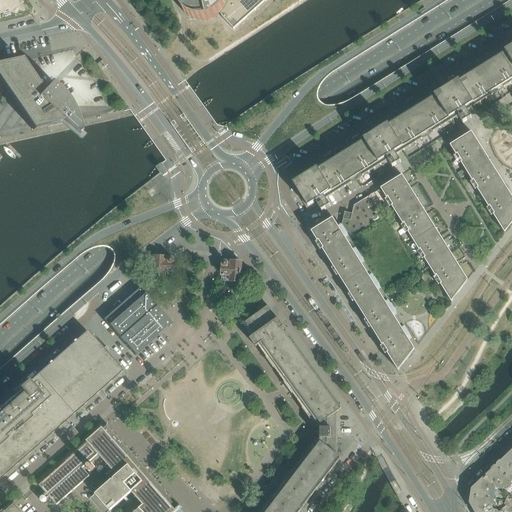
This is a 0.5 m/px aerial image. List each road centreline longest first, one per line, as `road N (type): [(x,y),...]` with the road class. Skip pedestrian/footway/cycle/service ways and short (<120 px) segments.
road 1 (secondary): [(0,357),(219,178),(495,0)]
road 2 (secondary): [(465,0),(219,159),(0,336)]
road 3 (residential): [(511,32),(290,171),(283,189),(300,229)]
road 4 (secondary): [(250,180),(275,154),(511,4)]
road 5 (unclassified): [(221,216),(380,428)]
road 6 (secondary): [(439,0),(320,74),(237,166)]
road 7 (secondary): [(201,192),(95,236),(0,318)]
road 8 (residential): [(0,498),(170,348)]
road 9 (tertiary): [(231,164),(105,0)]
road 10 (tertiary): [(77,17),(134,80),(203,179)]
road 11 (unclassified): [(453,500),(366,366)]
road 12 (residential): [(366,366),(370,340),(300,229)]
road 13 (unclassified): [(366,366),(279,242)]
road 14 (secondary): [(94,291),(211,209)]
road 15 (residential): [(0,392),(91,311),(94,291)]
road 16 (secondary): [(0,374),(94,291)]
